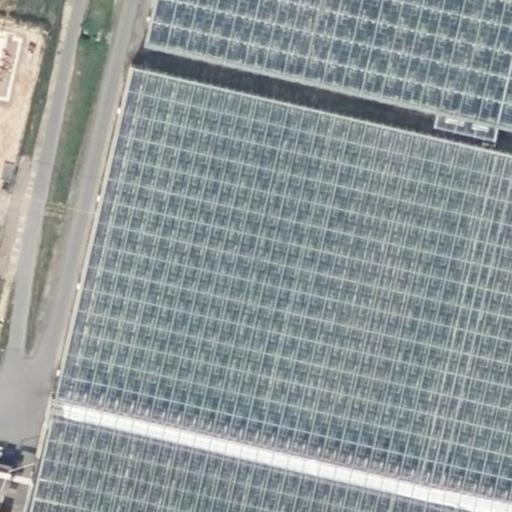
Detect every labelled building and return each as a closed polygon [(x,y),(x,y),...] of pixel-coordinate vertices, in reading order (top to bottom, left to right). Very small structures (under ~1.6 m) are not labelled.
[(511,0),(148,0),(139,42),(511,129),(511,0)] [(0,20),(0,249),(51,32),(0,20)] [(511,139),(138,53),(62,378),(511,483),(511,139)] [(511,511),(511,499),(58,393),(44,454),(30,511),(511,511)] [(0,490),(6,491),(9,467),(0,465),(0,490)]
